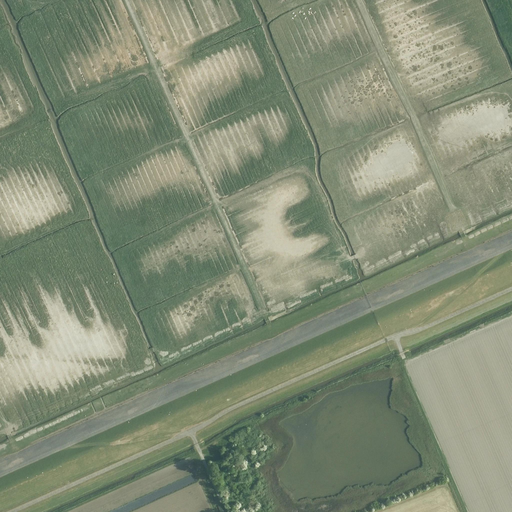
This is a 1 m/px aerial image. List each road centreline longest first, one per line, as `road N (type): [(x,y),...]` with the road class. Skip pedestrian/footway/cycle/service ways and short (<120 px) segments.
road 1 (track): [(0,474),(511,246)]
road 2 (track): [(402,334),(506,248)]
road 3 (track): [(190,430),(58,449)]
